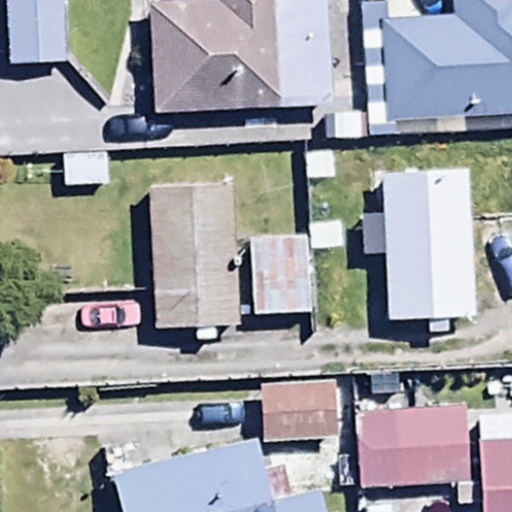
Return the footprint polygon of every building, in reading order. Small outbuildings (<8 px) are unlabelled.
[(63,76),(60,0),(2,0),(5,78),(63,76)] [(141,14),(148,124),(327,120),(324,0),(167,0),(168,13),(141,14)] [(378,32),(382,132),(511,126),(511,0),(447,0),(449,29),(378,32)] [(467,227),(464,182),(377,186),(379,226),(358,227),(360,267),(382,266),(386,332),(472,328),(471,312),(485,312),(481,226),(467,227)] [(237,339),(231,197),(145,201),(151,343),(237,339)] [(310,247),(249,248),(250,327),(310,326),(310,247)] [(333,397),(256,399),(257,452),(334,451),(333,397)] [(464,422),(354,422),(355,496),(464,496),(464,422)] [(511,511),(511,429),(474,430),(477,511),(511,511)] [(108,484),(114,511),(316,511),(314,503),(274,511),(268,511),(254,450),(108,484)]
